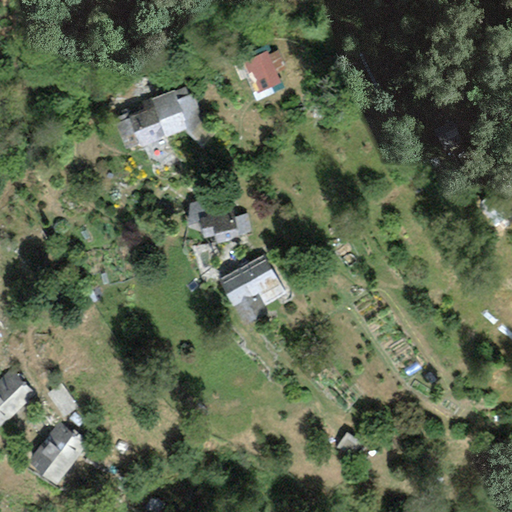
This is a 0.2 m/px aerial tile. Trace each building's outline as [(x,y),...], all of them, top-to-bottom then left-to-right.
[(243,61),(258,92),(281,81),(265,50),(243,61)] [(111,118),(125,150),(138,144),(140,148),(205,122),(193,92),(188,94),(185,87),(143,104),(111,118)] [(225,193),(189,203),(187,225),(188,228),(202,232),(203,239),(214,237),(216,244),(238,238),(225,193)] [(263,254),(218,278),(244,327),(268,314),(264,306),(274,301),(285,295),(263,254)] [(0,423),(33,394),(11,370),(0,380),(0,423)] [(87,446),(59,424),(27,463),(55,485),(87,446)]
